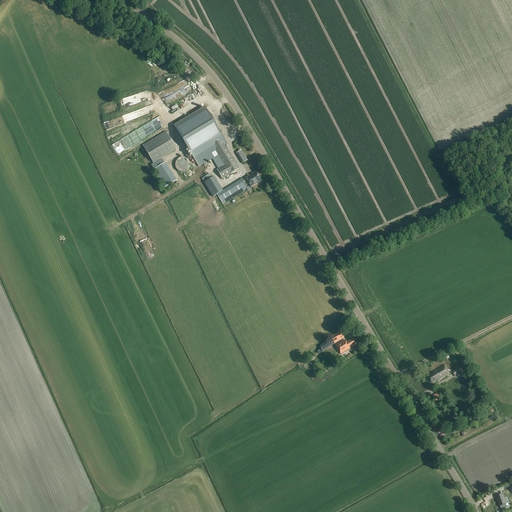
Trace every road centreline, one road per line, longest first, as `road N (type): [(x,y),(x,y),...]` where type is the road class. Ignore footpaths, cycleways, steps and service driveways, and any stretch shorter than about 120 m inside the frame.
road 1 (tertiary): [(476,511),(215,78),(124,0)]
road 2 (track): [(395,376),(511,315)]
